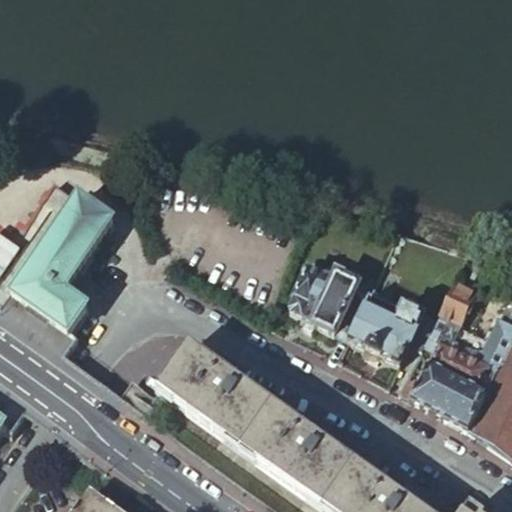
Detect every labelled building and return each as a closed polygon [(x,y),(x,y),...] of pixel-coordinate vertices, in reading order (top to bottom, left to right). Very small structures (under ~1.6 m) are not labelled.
[(116,224),(80,201),(12,304),(36,318),(74,341),(91,312),(69,299),(116,224)] [(335,266),(328,280),(335,283),(337,281),(356,290),(361,279),(335,266)] [(289,318),(347,346),(369,303),(370,300),(357,294),(358,291),(356,290),(337,281),(335,283),(328,280),(309,270),(292,304),(294,305),(289,318)] [(477,299),(456,288),(436,327),(434,330),(442,333),(443,334),(445,333),(446,332),(449,326),(461,331),(477,299)] [(402,308),(374,293),(370,300),(369,303),(398,317),(402,310),(402,308)] [(369,303),(347,346),(397,372),(408,351),(420,357),(434,330),(436,327),(402,310),(398,317),(369,303)] [(486,398),(511,347),(511,323),(508,322),(489,359),(491,360),(486,371),(437,349),(428,367),(486,398)] [(511,347),(486,398),(469,434),(468,434),(468,435),(511,466),(511,347)] [(412,511),(332,455),(234,384),(186,350),(152,393),(317,511),(412,511)] [(428,367),(409,403),(468,434),(469,434),(486,398),(428,367)] [(0,444),(10,430),(0,422),(0,444)] [(101,511),(88,502),(81,511),(101,511)]
